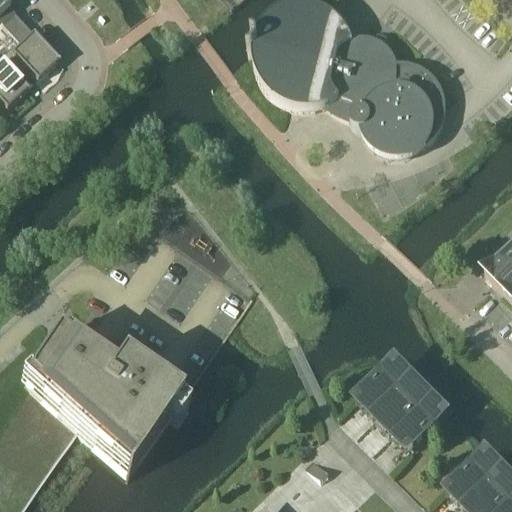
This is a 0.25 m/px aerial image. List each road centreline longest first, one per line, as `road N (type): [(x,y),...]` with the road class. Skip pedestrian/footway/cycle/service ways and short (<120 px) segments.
road 1 (residential): [(184,342),(78,278),(0,346)]
road 2 (residential): [(43,0),(81,42),(89,65),(78,95),(0,165)]
